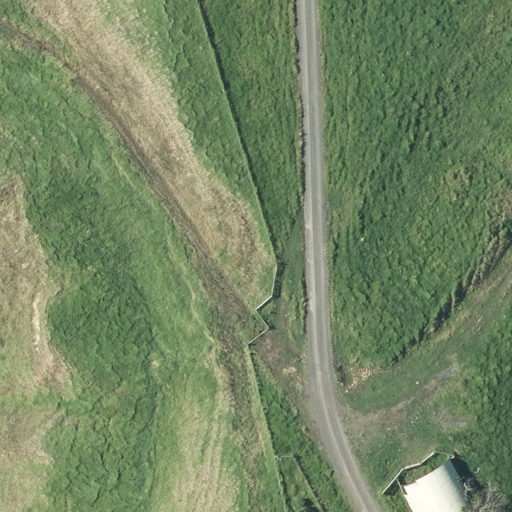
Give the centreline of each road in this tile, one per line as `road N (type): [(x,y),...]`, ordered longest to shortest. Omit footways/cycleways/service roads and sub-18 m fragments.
road 1 (track): [(305,0),(336,439),(373,511)]
road 2 (track): [(336,439),(412,412),(511,280)]
